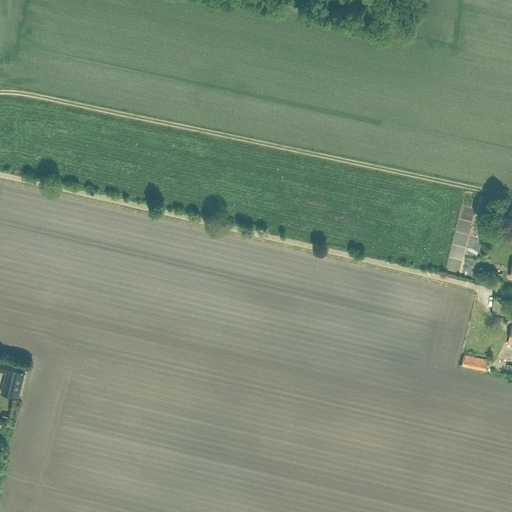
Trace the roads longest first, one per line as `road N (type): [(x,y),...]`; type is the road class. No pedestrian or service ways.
road 1 (track): [(511,196),(0,91)]
road 2 (track): [(502,291),(0,172)]
